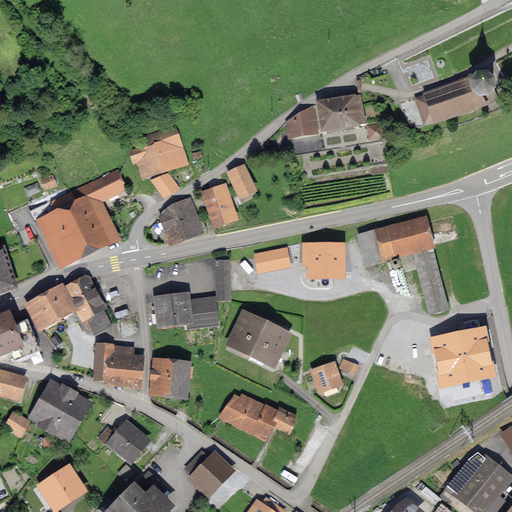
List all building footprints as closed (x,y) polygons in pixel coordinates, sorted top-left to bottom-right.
[(433,123),(487,104),(498,98),(487,75),(486,76),(483,71),(470,76),(472,79),(424,96),(433,123)] [(364,125),(360,97),(318,104),(323,132),(364,125)] [(287,122),(290,137),(316,133),(312,107),(287,122)] [(369,129),(371,141),(380,139),(378,127),(369,129)] [(141,162),(146,175),(184,163),(179,150),(170,152),(168,147),(179,143),(174,129),(144,139),(147,148),(132,153),(135,160),(145,157),(146,160),(141,162)] [(372,174),(388,172),(387,166),(371,168),(372,174)] [(257,196),(244,170),(231,176),(241,196),(238,198),(240,204),(257,196)] [(94,202),(123,188),(116,174),(63,199),(88,250),(116,237),(108,220),(104,222),(94,202)] [(166,197),(177,189),(166,175),(154,180),(166,197)] [(47,188),(55,184),(53,178),(44,181),(47,188)] [(28,197),(40,192),(37,184),(25,189),(28,197)] [(234,217),(225,189),(206,195),(215,224),(234,217)] [(88,250),(63,199),(55,203),(54,202),(31,214),(34,221),(42,217),(52,238),(48,239),(60,264),(88,250)] [(161,219),(170,243),(200,232),(199,230),(205,228),(201,217),(195,219),(187,200),(173,205),(164,212),(166,217),(161,219)] [(398,255),(422,249),(435,299),(428,300),(432,313),(447,309),(424,222),(392,231),(391,228),(359,236),(367,267),(399,258),(398,255)] [(340,249),(305,249),(305,263),(313,263),(313,275),(340,275),(340,249)] [(2,251),(0,251),(0,291),(14,287),(2,251)] [(284,251),(256,256),(259,272),(287,267),(284,251)] [(69,292),(83,318),(86,316),(101,309),(102,309),(88,282),(69,292)] [(230,300),(230,286),(217,287),(217,301),(230,300)] [(41,327),(73,310),(62,289),(30,307),(41,327)] [(218,325),(215,300),(186,304),(185,299),(159,302),(162,324),(187,321),(188,329),(218,325)] [(96,334),(110,326),(101,309),(86,316),(89,321),(85,323),(89,331),(93,329),(96,334)] [(273,363),(286,336),(245,317),(232,344),(273,363)] [(0,357),(11,353),(15,361),(40,351),(28,321),(11,327),(8,319),(0,322),(0,357)] [(482,334),(437,343),(445,383),(490,374),(482,334)] [(98,346),(96,378),(138,387),(140,357),(131,357),(132,349),(98,346)] [(357,366),(346,362),(343,369),(353,373),(357,366)] [(192,379),(193,368),(154,363),(151,392),(185,396),(187,378),(192,379)] [(340,384),(333,366),(314,373),(321,391),(340,384)] [(0,373),(0,396),(5,398),(6,395),(18,398),(23,380),(0,373)] [(67,439),(87,404),(75,397),(76,394),(63,387),(62,390),(50,383),(31,416),(43,423),(40,427),(53,434),(55,432),(67,439)] [(235,399),(223,415),(228,418),(226,422),(240,429),(242,426),(253,431),(264,409),(254,404),(252,407),(235,399)] [(296,416),(280,408),(278,412),(266,407),(265,410),(264,409),(253,431),(268,439),(274,426),(288,433),(296,416)] [(21,436),(29,423),(16,415),(7,428),(21,436)] [(129,461),(147,440),(126,422),(108,444),(129,461)] [(511,426),(500,434),(511,450),(511,426)] [(100,439),(106,444),(114,435),(108,430),(100,439)] [(42,441),(47,448),(53,444),(48,437),(42,441)] [(459,511),(481,511),(509,478),(478,453),(469,460),(440,496),(459,511)] [(216,455),(192,480),(208,495),(232,470),(216,455)] [(127,482),(135,474),(127,466),(118,474),(127,482)] [(70,470),(42,488),(54,507),(83,489),(70,470)] [(163,511),(168,507),(154,493),(150,497),(138,485),(127,496),(127,497),(119,506),(116,503),(112,503),(109,506),(114,511),(112,511),(163,511)] [(281,511),(266,502),(264,505),(261,504),(260,506),(258,505),(252,511),(281,511)] [(406,502),(398,511),(414,511),(416,510),(406,502)]
